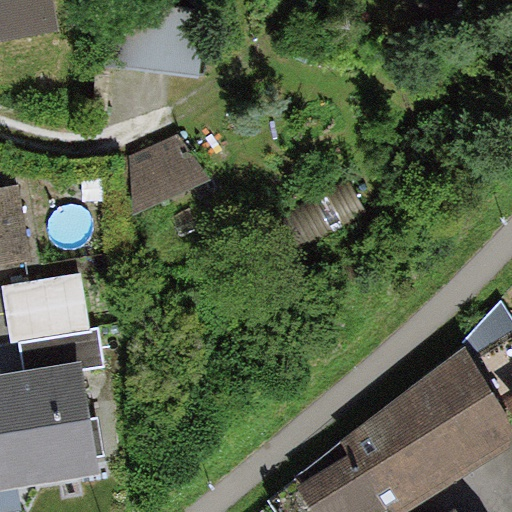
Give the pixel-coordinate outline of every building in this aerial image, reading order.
[(0,0),(0,52),(63,41),(55,0),(0,0)] [(202,82),(210,15),(112,3),(103,69),(202,82)] [(134,222),(213,187),(180,135),(132,158),(134,222)] [(0,192),(0,271),(34,266),(21,189),(0,192)] [(83,277),(3,289),(12,346),(20,345),(92,334),(83,277)] [(92,334),(20,345),(26,381),(84,371),(107,368),(101,333),(92,334)] [(511,338),(471,364),(511,433),(511,338)] [(466,355),(274,497),(283,511),(419,511),(511,454),(511,433),(471,364),(466,355)] [(0,385),(0,501),(103,484),(84,371),(26,381),(0,385)]
